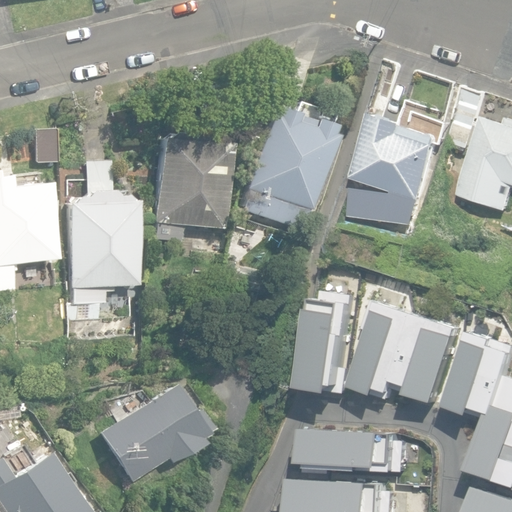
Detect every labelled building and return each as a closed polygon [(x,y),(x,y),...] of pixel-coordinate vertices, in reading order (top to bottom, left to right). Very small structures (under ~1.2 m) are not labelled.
[(212,84),(213,125),(252,125),(252,84),(212,84)] [(449,141),(469,148),(486,93),(465,86),(449,141)] [(238,208),(299,229),(332,133),(327,132),(330,123),(311,117),(308,125),(291,119),(293,112),(275,106),(272,114),(267,112),(242,186),(245,187),(238,208)] [(351,214),(414,223),(440,144),(403,132),(406,123),(374,113),(353,177),(394,190),(393,193),(355,188),(351,214)] [(458,195),(507,210),(511,194),(511,118),(507,117),(505,122),(484,116),(458,195)] [(150,220),(219,227),(227,141),(221,141),(216,135),(208,134),(204,128),(182,126),(176,131),(168,131),(162,136),(158,135),(150,220)] [(33,129),(35,161),(55,161),(54,128),(33,129)] [(64,319),(97,319),(96,301),(104,301),(104,289),(111,289),(111,285),(136,284),(133,197),(127,197),(122,193),(114,193),(112,187),(109,187),(107,158),(83,161),(84,194),(73,195),(67,202),(64,203),(67,287),(70,287),(70,302),(64,302),(64,319)] [(0,288),(11,288),(8,262),(52,258),(43,181),(37,181),(36,170),(0,173),(0,288)] [(150,239),(178,241),(180,225),(152,222),(150,239)] [(341,392),(355,294),(325,289),(323,297),(316,296),(303,386),(341,392)] [(381,301),(353,386),(380,393),(381,388),(392,392),(394,388),(437,402),(461,328),(381,301)] [(511,375),(508,374),(511,360),(511,349),(495,344),(497,337),(473,329),(448,405),(475,414),(477,408),(490,412),(470,472),(511,485),(511,375)] [(95,430),(127,479),(163,456),(166,460),(198,440),(195,435),(203,430),(201,427),(205,424),(194,406),(188,410),(170,382),(95,430)] [(406,467),(408,435),(389,434),(389,431),(310,426),(308,461),(406,467)] [(0,508),(2,511),(85,511),(45,450),(9,473),(0,460),(0,508)] [(325,511),(394,511),(396,485),(377,483),(377,480),(298,476),(296,510),(325,511)] [(511,511),(511,495),(479,485),(470,511),(472,511),(511,511)]
